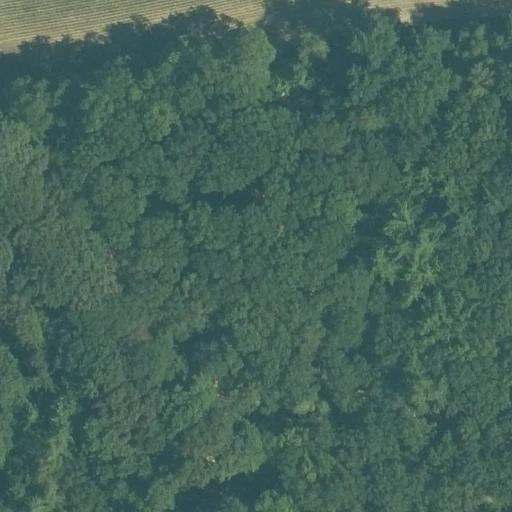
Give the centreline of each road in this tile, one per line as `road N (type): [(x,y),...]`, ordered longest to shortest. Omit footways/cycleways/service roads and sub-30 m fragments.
road 1 (track): [(0,198),(258,511)]
road 2 (track): [(314,511),(511,435)]
